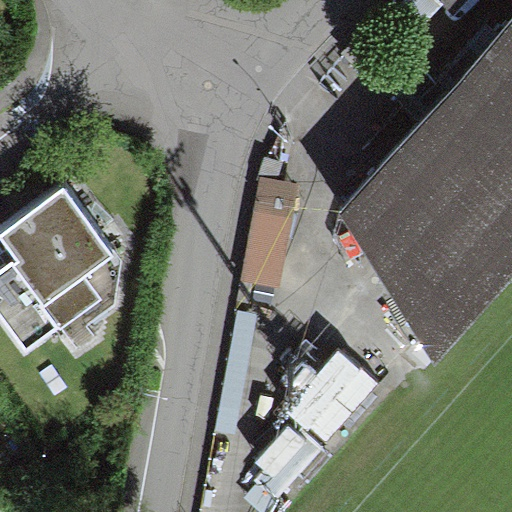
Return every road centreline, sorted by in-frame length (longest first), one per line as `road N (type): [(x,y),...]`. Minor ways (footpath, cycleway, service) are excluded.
road 1 (residential): [(245,62),(160,511)]
road 2 (residential): [(108,67),(245,62)]
road 3 (residential): [(0,141),(108,67)]
